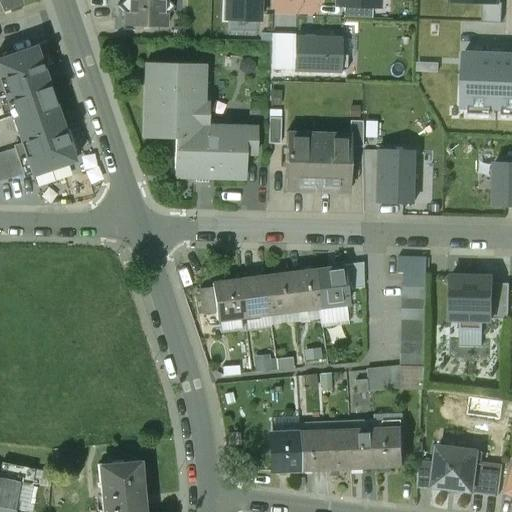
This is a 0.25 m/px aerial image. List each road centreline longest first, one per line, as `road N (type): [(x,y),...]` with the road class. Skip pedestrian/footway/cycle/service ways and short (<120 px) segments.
road 1 (residential): [(140,227),(511,236)]
road 2 (residential): [(140,227),(193,385),(208,497)]
road 3 (residential): [(65,0),(140,227)]
road 4 (residential): [(208,497),(354,511)]
road 5 (residential): [(0,223),(140,227)]
